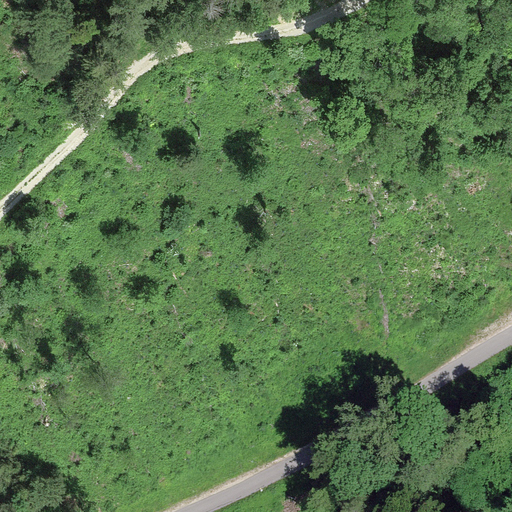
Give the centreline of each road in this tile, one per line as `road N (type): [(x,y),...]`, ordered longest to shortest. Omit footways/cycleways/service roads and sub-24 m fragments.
road 1 (track): [(0,198),(120,80),(365,0)]
road 2 (unclassified): [(207,511),(275,485),(511,337)]
